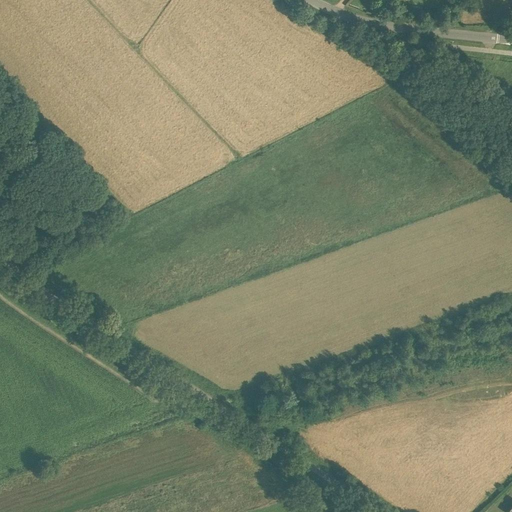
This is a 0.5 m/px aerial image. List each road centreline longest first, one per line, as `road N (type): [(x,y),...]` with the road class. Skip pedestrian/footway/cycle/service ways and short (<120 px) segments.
road 1 (unclassified): [(377,511),(0,254)]
road 2 (tertiary): [(309,0),(362,21),(511,40)]
